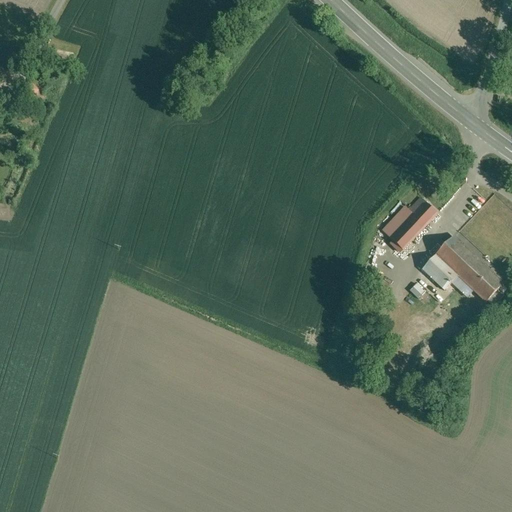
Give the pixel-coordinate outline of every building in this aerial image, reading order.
[(31,82),(24,87),(32,96),(39,91),(31,82)] [(422,199),(410,211),(415,216),(427,204),(422,199)] [(438,214),(427,204),(415,216),(392,240),(403,251),(438,214)] [(453,237),(423,270),(445,291),(458,277),(476,258),(453,237)] [(504,285),(476,258),(458,277),(486,303),(504,285)] [(374,296),(385,300),(390,284),(379,281),(374,296)] [(417,284),(410,291),(418,300),(425,293),(417,284)]
